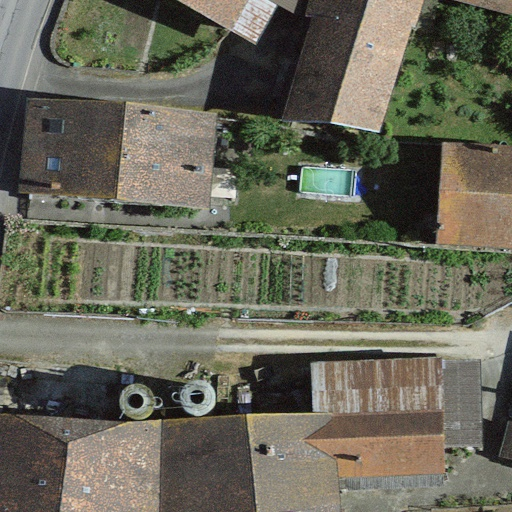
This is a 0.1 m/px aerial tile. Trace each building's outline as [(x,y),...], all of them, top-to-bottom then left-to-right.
[(150,0),(250,51),(270,11),(288,20),(297,0),(150,0)] [(511,0),(309,0),(277,127),(370,131),(415,0),(449,0),(511,19),(511,0)] [(208,120),(20,108),(14,200),(202,212),(208,120)] [(511,156),(438,150),(430,250),(511,256),(511,156)] [(0,421),(0,511),(332,511),(332,479),(437,472),(437,455),(477,453),(475,368),(304,373),(306,420),(154,427),(0,421)] [(511,433),(505,431),(497,465),(511,468),(511,433)]
